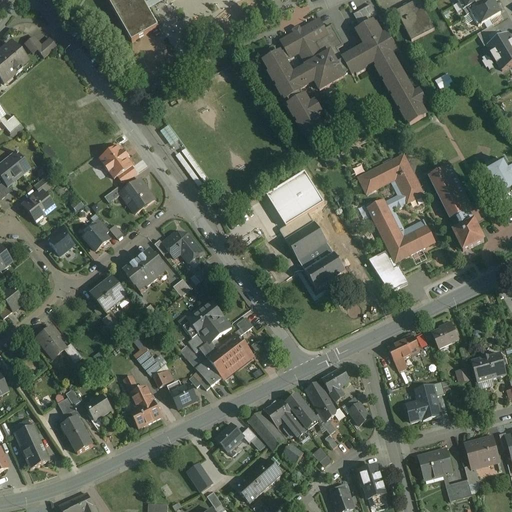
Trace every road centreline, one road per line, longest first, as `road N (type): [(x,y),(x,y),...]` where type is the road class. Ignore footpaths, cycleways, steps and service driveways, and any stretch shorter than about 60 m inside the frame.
road 1 (residential): [(34,0),(181,203)]
road 2 (primary): [(82,479),(304,370)]
road 3 (residential): [(181,203),(304,370)]
road 4 (primary): [(359,343),(511,269)]
road 5 (residential): [(181,203),(65,289)]
road 6 (residential): [(390,445),(511,414)]
road 7 (residential): [(390,445),(350,458),(288,511)]
